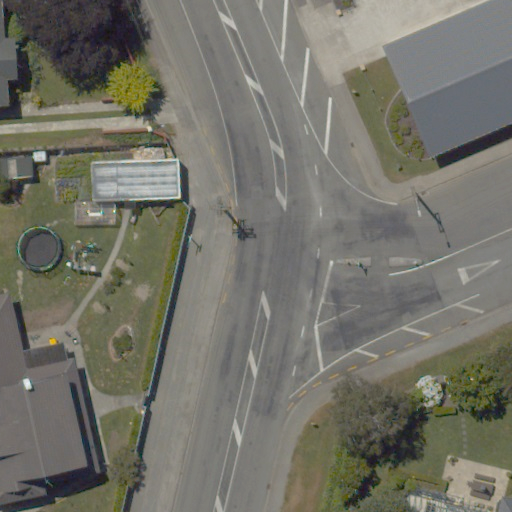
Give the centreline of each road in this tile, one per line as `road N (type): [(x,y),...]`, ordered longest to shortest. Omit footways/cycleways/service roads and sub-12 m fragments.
road 1 (residential): [(216,0),(268,124),(283,183),(280,255)]
road 2 (residential): [(280,255),(219,511)]
road 3 (residential): [(280,255),(329,265),(409,265),(511,234)]
